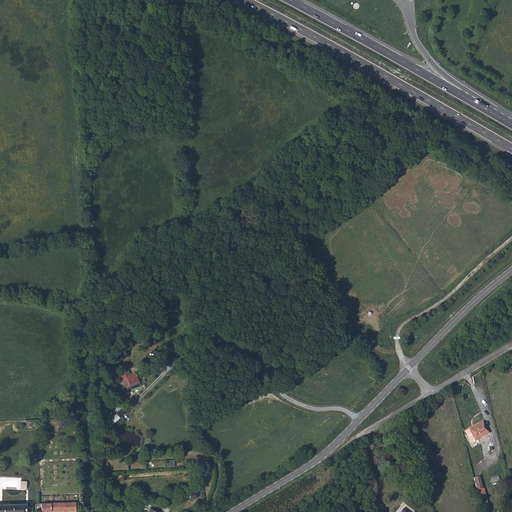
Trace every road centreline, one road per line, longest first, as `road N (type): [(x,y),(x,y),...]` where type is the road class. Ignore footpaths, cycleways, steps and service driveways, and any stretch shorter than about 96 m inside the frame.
road 1 (trunk): [(244,0),(511,148)]
road 2 (trunk): [(511,124),(289,0)]
road 3 (tertiary): [(231,511),(325,453),(409,367)]
road 4 (track): [(357,421),(339,408),(287,398),(258,364),(211,336)]
road 5 (tertiary): [(409,367),(511,270)]
